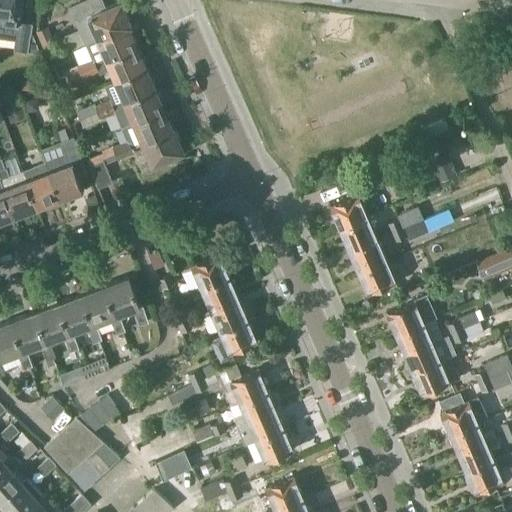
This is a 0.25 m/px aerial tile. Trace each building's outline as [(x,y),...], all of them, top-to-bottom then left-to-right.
[(0,0),(0,36),(15,38),(13,49),(25,50),(39,52),(30,30),(31,23),(18,21),(21,0),(0,0)] [(86,0),(68,8),(77,29),(81,37),(83,43),(86,42),(128,24),(130,23),(120,1),(105,8),(103,4),(101,0),(86,0)] [(128,24),(86,42),(87,42),(90,49),(93,57),(94,57),(96,62),(137,45),(128,24)] [(59,54),(48,26),(36,31),(46,58),(59,54)] [(137,45),(96,62),(99,69),(98,69),(99,72),(100,73),(111,68),(115,79),(146,66),(137,45)] [(87,61),(86,61),(91,72),(98,69),(99,69),(96,62),(94,57),(93,57),(87,61)] [(86,61),(78,64),(81,70),(83,76),(91,72),(86,61)] [(116,80),(105,85),(111,98),(114,104),(155,87),(146,66),(115,79),(116,80)] [(81,70),(67,75),(70,83),(84,77),(83,76),(81,70)] [(43,84),(36,88),(35,96),(49,98),(51,85),(43,84)] [(155,87),(114,104),(116,110),(115,110),(122,126),(122,125),(164,108),(155,87)] [(27,115),(20,95),(3,101),(10,120),(27,115)] [(26,111),(33,111),(39,105),(38,98),(26,99),(26,111)] [(111,98),(103,102),(108,113),(115,110),(116,110),(114,104),(111,98)] [(95,103),(77,111),(80,118),(98,111),(100,117),(108,113),(103,102),(95,105),(95,103)] [(123,127),(122,127),(128,141),(129,140),(132,146),(142,141),(172,128),(164,108),(122,125),(123,126),(123,127)] [(98,111),(80,118),(84,126),(101,119),(100,117),(98,111)] [(445,118),(423,128),(428,137),(449,127),(445,118)] [(172,128),(142,141),(151,163),(182,150),(173,128),(172,128)] [(66,154),(47,161),(60,197),(82,189),(76,172),(86,169),(73,134),(61,139),(66,154)] [(128,141),(121,143),(126,155),(134,152),(132,146),(129,140),(128,141)] [(113,146),(102,150),(105,157),(116,153),(118,159),(126,155),(121,143),(113,147),(113,146)] [(457,174),(448,152),(431,159),(440,181),(457,174)] [(104,159),(90,164),(99,186),(112,181),(105,163),(104,159)] [(60,197),(47,161),(24,169),(37,206),(60,197)] [(37,206),(24,169),(1,178),(15,214),(16,213),(17,216),(20,217),(35,212),(36,208),(36,206),(37,206)] [(340,228),(370,215),(364,201),(372,198),(368,189),(372,187),(376,196),(388,191),(378,170),(349,182),(354,193),(330,204),(340,228)] [(0,178),(0,219),(15,214),(1,178),(0,178)] [(391,232),(424,219),(418,205),(396,214),(398,218),(387,222),(391,232)] [(370,215),(340,228),(349,248),(378,235),(370,215)] [(430,232),(424,219),(391,232),(395,241),(405,237),(407,242),(430,232)] [(387,255),(378,235),(349,248),(358,268),(387,255)] [(511,246),(478,262),(484,277),(511,264),(511,246)] [(201,289),(230,276),(219,252),(190,265),(201,289)] [(398,279),(387,255),(358,268),(369,292),(398,279)] [(440,287),(436,278),(433,270),(421,275),(428,292),(440,287)] [(162,288),(173,283),(168,273),(158,278),(162,288)] [(238,296),(230,276),(201,289),(210,309),(238,296)] [(129,278),(109,285),(119,314),(134,309),(140,326),(149,323),(143,304),(139,305),(129,278)] [(109,285),(85,294),(96,323),(110,317),(116,334),(126,331),(119,314),(109,285)] [(96,323),(85,294),(62,302),(73,331),(88,326),(94,343),(102,340),(96,323)] [(430,306),(425,295),(386,312),(395,332),(424,320),(420,311),(430,306)] [(238,296),(210,309),(218,329),(247,317),(238,296)] [(62,302),(40,310),(51,339),(65,334),(71,351),(76,349),(79,348),(73,331),(62,302)] [(177,323),(189,318),(186,309),(174,314),(177,323)] [(53,357),(54,358),(57,357),(51,339),(40,310),(16,319),(27,348),(42,343),(48,359),(53,357)] [(480,321),(476,310),(458,317),(459,319),(448,324),(451,332),(463,327),(463,328),(480,321)] [(247,317),(218,329),(229,354),(258,341),(247,317)] [(189,318),(177,323),(181,332),(193,327),(189,318)] [(27,348),(16,319),(0,324),(0,357),(0,358),(18,351),(25,369),(33,366),(27,348)] [(424,320),(395,332),(404,352),(432,340),(443,336),(439,328),(429,332),(424,320)] [(480,321),(463,328),(463,327),(451,332),(455,342),(467,337),(468,338),(484,331),(480,321)] [(443,336),(432,340),(404,352),(413,373),(441,360),(436,348),(446,344),(443,336)] [(478,381),(490,376),(511,367),(511,365),(507,353),(483,363),(485,369),(475,373),(478,381)] [(53,357),(48,359),(46,360),(49,367),(56,364),(54,358),(53,357)] [(441,360),(413,373),(422,393),(460,377),(455,365),(445,370),(441,360)] [(206,377),(215,373),(211,363),(202,367),(206,377)] [(240,400),(268,388),(258,367),(242,374),(230,379),(240,400)] [(192,383),(204,378),(200,369),(188,374),(192,383)] [(494,386),(490,376),(478,381),(482,391),(494,386)] [(204,378),(192,383),(196,392),(208,386),(204,378)] [(192,383),(182,388),(168,394),(172,403),(188,397),(187,395),(196,392),(192,383)] [(240,400),(245,413),(237,417),(240,424),(276,409),(268,388),(240,400)] [(107,394),(99,400),(111,417),(120,411),(107,394)] [(487,415),(477,394),(440,409),(449,431),(478,419),(487,415)] [(52,395),(41,406),(54,418),(64,408),(52,395)] [(208,411),(203,398),(195,401),(200,414),(208,411)] [(111,417),(99,400),(90,407),(102,424),(111,417)] [(102,424),(90,407),(81,413),(93,430),(102,424)] [(285,429),(276,409),(240,424),(243,432),(252,429),(257,441),(285,429)] [(93,447),(102,439),(76,415),(44,443),(68,469),(76,462),(85,454),(93,447)] [(505,432),(511,429),(511,415),(511,416),(511,417),(511,418),(501,423),(505,432)] [(483,431),(478,419),(449,431),(458,451),(496,435),(493,427),(483,431)] [(197,441),(226,428),(222,420),(211,425),(210,422),(192,430),(197,441)] [(1,432),(8,441),(20,430),(12,422),(1,432)] [(285,429),(257,441),(265,461),(294,449),(285,429)] [(496,435),(458,451),(466,471),(495,459),(490,448),(500,444),(496,435)] [(19,450),(26,458),(38,447),(30,439),(19,450)] [(102,439),(93,447),(109,465),(120,455),(102,439)] [(109,465),(93,447),(85,454),(101,472),(109,465)] [(184,448),(156,460),(163,478),(192,466),(184,448)] [(6,461),(0,466),(0,499),(27,475),(26,475),(22,479),(14,470),(22,463),(14,454),(6,461)] [(101,472),(85,454),(76,462),(93,480),(101,472)] [(49,456),(38,466),(45,475),(57,465),(49,456)] [(495,459),(466,471),(475,493),(511,477),(511,468),(510,464),(499,469),(495,459)] [(76,462),(68,469),(84,487),(93,480),(76,462)] [(264,500),(270,497),(274,506),(302,494),(294,474),(266,487),(267,489),(260,491),(264,500)] [(43,494),(27,475),(0,499),(0,500),(10,511),(23,511),(47,491),(46,490),(43,494)] [(236,476),(225,481),(229,491),(240,486),(236,476)] [(229,491),(225,481),(223,477),(200,487),(206,500),(229,491)] [(143,496),(157,511),(163,511),(174,504),(154,486),(143,496)] [(244,494),(240,486),(229,491),(232,499),(244,494)] [(54,499),(47,491),(23,511),(60,511),(52,502),(54,499)] [(63,511),(81,511),(92,503),(82,493),(63,510),(63,511)] [(310,511),(302,494),(274,506),(276,511),(310,511)] [(157,511),(143,496),(134,504),(140,511),(157,511)] [(494,505),(501,502),(498,497),(491,500),(494,505)] [(511,511),(511,502),(506,505),(505,505),(488,511),(511,511)]
